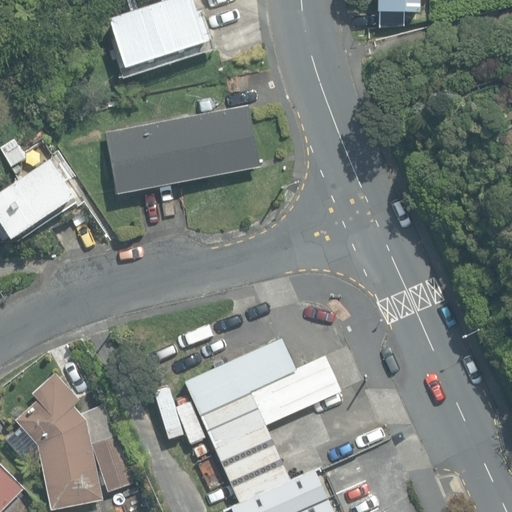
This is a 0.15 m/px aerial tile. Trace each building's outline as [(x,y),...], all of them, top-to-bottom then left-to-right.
[(165,0),(110,18),(126,69),(208,42),(193,0),(165,0)] [(379,27),(405,28),(405,11),(421,12),(420,0),(379,0),(380,11),(379,27)] [(106,131),(118,193),(261,166),(249,104),(106,131)] [(15,138),(0,147),(11,165),(25,157),(15,138)] [(0,192),(0,220),(12,238),(75,196),(51,159),(0,192)] [(186,380),(241,500),(290,478),(266,424),(342,390),(326,353),(296,367),(282,336),(186,380)] [(88,419),(82,412),(74,404),(80,399),(56,372),(33,393),(38,399),(16,419),(38,443),(52,509),(103,498),(94,447),(88,419)] [(104,403),(82,412),(88,419),(94,447),(109,491),(134,482),(104,403)] [(0,511),(24,488),(0,464),(0,511)] [(234,511),(335,511),(315,468),(232,505),(234,511)]
